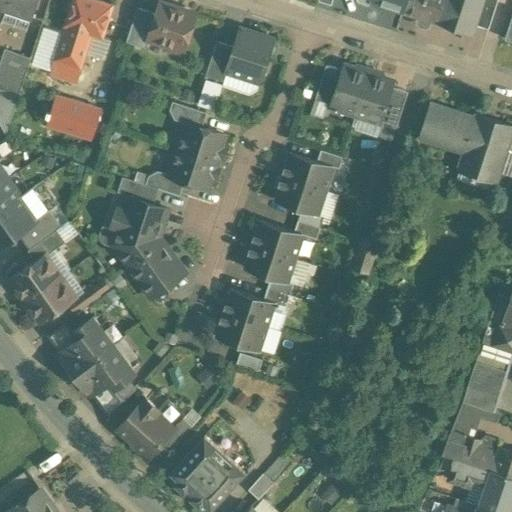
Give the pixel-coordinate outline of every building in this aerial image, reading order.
[(38,0),(0,0),(0,7),(32,18),(38,0)] [(78,80),(92,34),(103,37),(113,4),(100,0),(72,0),(64,25),(65,26),(63,33),(51,71),(78,80)] [(370,0),(370,1),(404,12),(407,0),(370,0)] [(407,0),(404,12),(438,23),(439,21),(472,32),(474,25),(482,0),(407,0)] [(482,0),(474,25),(488,29),(498,0),(482,0)] [(196,13),(160,2),(156,13),(148,38),(149,39),(166,44),(165,47),(184,53),(196,13)] [(156,13),(137,7),(126,41),(146,48),(149,39),(148,38),(156,13)] [(274,39),(240,28),(234,46),(226,70),(228,70),(261,81),(274,39)] [(217,41),(206,75),(224,81),(228,70),(226,70),(234,46),(217,41)] [(31,58),(5,49),(0,62),(0,88),(19,95),(31,58)] [(332,104),(343,69),(327,64),(315,98),(332,104)] [(357,68),(345,64),(343,69),(332,104),(331,106),(356,114),(370,70),(358,66),(357,68)] [(370,70),(356,114),(380,121),(392,85),(394,80),(381,76),(382,74),(370,70)] [(198,102),(213,107),(222,81),(206,76),(198,102)] [(392,85),(381,120),(397,125),(408,91),(392,85)] [(19,95),(0,88),(0,123),(6,134),(19,95)] [(102,109),(56,94),(46,125),(92,139),(102,109)] [(331,106),(332,104),(315,98),(310,113),(327,119),(331,106)] [(207,112),(173,101),(170,110),(175,119),(186,122),(186,121),(202,127),(207,112)] [(511,124),(479,113),(477,117),(431,102),(420,136),(464,151),(458,169),(460,170),(457,178),(492,190),(494,181),(496,181),(499,171),(511,175),(511,124)] [(202,127),(186,121),(186,122),(178,148),(217,161),(226,134),(202,127)] [(217,161),(178,148),(169,174),(169,175),(185,180),(208,188),(217,161)] [(343,156),(321,149),(318,160),(335,166),(340,167),(343,156)] [(318,160),(290,151),(283,175),(327,190),(335,166),(318,160)] [(169,174),(158,170),(149,175),(146,184),(157,188),(180,195),(185,180),(169,175),(169,174)] [(327,190),(283,175),(275,199),(302,208),(320,214),(327,190)] [(136,181),(124,177),(120,188),(132,192),(136,181)] [(7,179),(0,183),(0,210),(20,196),(7,179)] [(146,184),(136,181),(132,192),(120,188),(119,192),(129,195),(153,203),(157,188),(146,184)] [(153,203),(129,195),(124,209),(118,207),(112,225),(118,228),(113,243),(130,266),(163,241),(160,236),(169,208),(153,203)] [(20,196),(0,210),(0,244),(19,231),(36,219),(35,219),(20,196)] [(50,208),(35,219),(36,219),(19,231),(30,248),(57,229),(62,226),(50,208)] [(320,214),(302,208),(298,219),(321,227),(324,215),(320,214)] [(295,231),(260,219),(252,243),(297,258),(304,234),(295,231)] [(321,227),(298,219),(295,231),(304,234),(317,238),(321,227)] [(30,248),(28,250),(36,261),(46,254),(47,255),(66,241),(57,229),(30,248)] [(378,247),(360,240),(350,270),(369,277),(378,247)] [(163,241),(130,266),(152,297),(154,295),(157,300),(163,301),(169,297),(170,290),(167,286),(186,272),(163,241)] [(297,258),(252,243),(244,267),(271,276),(289,281),(297,258)] [(36,261),(10,279),(18,290),(17,291),(24,301),(61,275),(47,255),(46,254),(36,261)] [(61,275),(24,301),(31,311),(32,310),(40,322),(76,296),(61,275)] [(289,281),(271,276),(268,287),(290,294),(294,283),(289,281)] [(290,294),(268,287),(264,299),(276,303),(286,306),(290,294)] [(264,299),(231,288),(224,312),(268,326),(276,303),(264,299)] [(511,294),(503,321),(505,322),(506,318),(511,320),(511,294)] [(268,326),(224,312),(216,336),(260,350),(268,326)] [(93,316),(73,331),(77,338),(59,352),(62,356),(62,357),(74,374),(114,344),(93,316)] [(511,320),(506,318),(505,322),(503,321),(502,321),(501,323),(503,324),(502,325),(499,327),(495,339),(485,335),(476,360),(507,370),(511,353),(511,320)] [(65,321),(46,334),(59,352),(77,338),(73,331),(65,321)] [(114,344),(74,374),(87,391),(88,390),(91,394),(110,380),(114,387),(134,372),(114,344)] [(263,359),(240,352),(237,363),(259,370),(263,359)] [(507,370),(476,360),(463,400),(493,410),(507,370)] [(110,380),(91,394),(109,418),(125,401),(114,387),(110,380)] [(136,389),(120,407),(129,415),(145,397),(136,389)] [(160,410),(145,397),(129,415),(118,428),(141,449),(140,450),(148,457),(160,444),(173,429),(156,414),(160,410)] [(480,414),(460,408),(448,439),(465,444),(470,426),(475,428),(480,414)] [(193,425),(184,417),(176,426),(185,434),(193,425)] [(173,429),(160,444),(169,452),(185,434),(176,426),(173,429)] [(246,471),(205,434),(171,472),(179,479),(175,483),(200,506),(204,501),(212,509),(246,471)] [(511,449),(494,444),(495,441),(494,437),(486,434),(482,437),(479,448),(465,444),(448,439),(442,453),(456,458),(511,475),(511,449)] [(282,452),(264,473),(274,482),(293,461),(282,452)] [(456,458),(442,453),(436,468),(450,473),(456,458)] [(510,511),(511,508),(511,475),(456,458),(450,473),(449,474),(452,480),(466,485),(472,482),(472,480),(486,485),(479,505),(501,511),(510,511)] [(264,473),(249,489),(259,499),(274,482),(264,473)] [(58,511),(41,488),(7,511),(58,511)] [(444,511),(446,506),(424,499),(419,509),(426,511),(444,511)]
